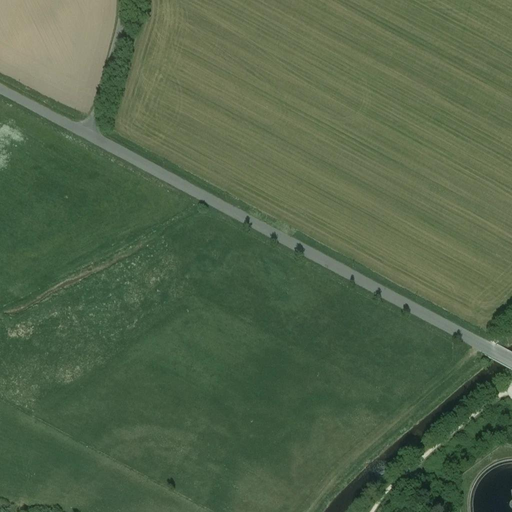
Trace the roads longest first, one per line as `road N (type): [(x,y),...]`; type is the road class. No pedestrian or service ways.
road 1 (unclassified): [(88,137),(489,351)]
road 2 (unclassified): [(122,0),(88,137)]
